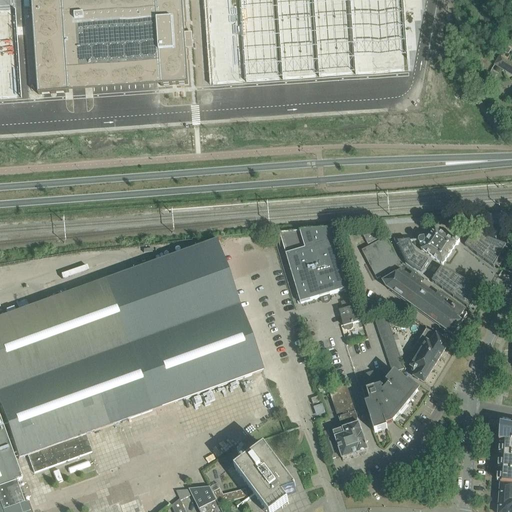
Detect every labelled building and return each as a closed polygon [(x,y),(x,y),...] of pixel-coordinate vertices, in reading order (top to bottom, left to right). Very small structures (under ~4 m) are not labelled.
[(31,0),(38,95),(69,93),(69,87),(160,80),(161,87),(188,85),(186,50),(185,33),(182,0),(31,0)] [(511,64),(501,58),(496,67),(511,76),(511,64)] [(349,290),(335,241),(331,230),(300,232),(280,234),(301,304),(349,290)] [(435,231),(421,252),(442,266),(456,246),(458,245),(459,243),(459,242),(456,239),(454,240),(453,239),(451,241),(435,231)] [(471,238),(465,246),(494,268),(506,246),(480,236),(478,241),(471,238)] [(387,238),(362,252),(377,280),(401,266),(387,238)] [(0,317),(0,408),(18,459),(28,456),(34,474),(92,453),(85,435),(263,372),(216,240),(0,317)] [(416,255),(410,241),(398,242),(408,264),(421,274),(429,262),(416,255)] [(432,282),(470,310),(481,290),(441,268),(432,282)] [(382,283),(383,284),(385,287),(453,337),(467,314),(439,293),(413,275),(411,278),(401,272),(382,283)] [(352,324),(363,321),(362,319),(356,298),(343,302),(345,310),(339,312),(344,326),(344,327),(344,328),(346,330),(348,331),(351,330),(353,328),(353,325),(352,324)] [(376,323),(388,319),(386,314),(374,318),(376,323)] [(389,325),(388,319),(376,323),(377,329),(389,325)] [(391,330),(389,325),(377,329),(379,334),(391,330)] [(393,336),(391,330),(379,334),(381,340),(393,336)] [(434,368),(446,350),(445,349),(449,344),(427,330),(409,358),(415,362),(412,367),(419,372),(415,378),(424,384),(434,368)] [(395,341),(393,336),(381,340),(383,345),(395,341)] [(397,347),(395,342),(395,341),(383,345),(385,351),(397,347)] [(399,352),(397,347),(385,351),(387,357),(399,352)] [(400,358),(399,352),(387,357),(389,362),(400,358)] [(402,364),(400,358),(389,362),(390,368),(402,364)] [(404,369),(402,364),(390,368),(392,373),(404,369)] [(393,422),(418,392),(395,373),(386,383),(390,386),(384,393),(382,391),(383,389),(381,387),(367,392),(367,393),(370,392),(371,396),(368,396),(368,397),(370,403),(366,405),(375,433),(388,429),(384,420),(389,418),(393,422)] [(334,434),(343,460),(357,456),(359,455),(361,456),(365,455),(366,452),(368,452),(345,384),(328,390),(338,419),(339,419),(343,430),(334,434)] [(320,397),(312,400),(313,405),(322,402),(320,397)] [(323,404),(313,407),(316,417),(326,414),(323,404)] [(0,511),(30,511),(28,504),(24,505),(4,511),(1,511),(0,507),(0,488),(21,480),(0,420),(0,511)] [(500,429),(499,442),(502,442),(504,442),(503,446),(501,484),(511,484),(511,426),(507,426),(507,427),(508,427),(507,427),(507,430),(500,429)] [(338,458),(331,435),(324,437),(331,460),(338,458)] [(278,511),(289,504),(284,497),(297,492),(295,490),(296,489),(265,448),(263,449),(235,470),(261,505),(266,511),(278,511)] [(16,482),(0,488),(0,507),(1,511),(4,511),(24,505),(16,482)] [(511,511),(511,485),(500,485),(498,511),(511,511)] [(221,511),(210,488),(189,490),(192,496),(200,511),(221,511)] [(192,496),(189,490),(176,491),(180,498),(181,501),(192,496)] [(60,511),(120,511),(116,495),(60,511)] [(185,511),(180,500),(172,507),(173,511),(185,511)]
